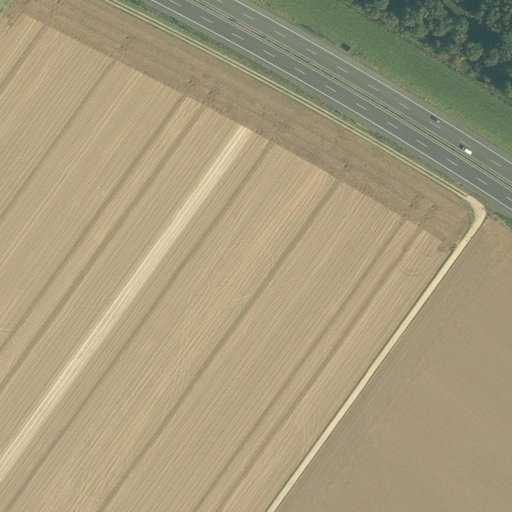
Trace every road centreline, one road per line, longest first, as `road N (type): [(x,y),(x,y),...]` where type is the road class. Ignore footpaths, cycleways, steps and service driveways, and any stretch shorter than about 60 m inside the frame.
road 1 (track): [(269,511),(481,210),(268,81),(107,0)]
road 2 (motorway): [(169,0),(416,138),(511,203)]
road 3 (motorway): [(511,175),(218,0)]
